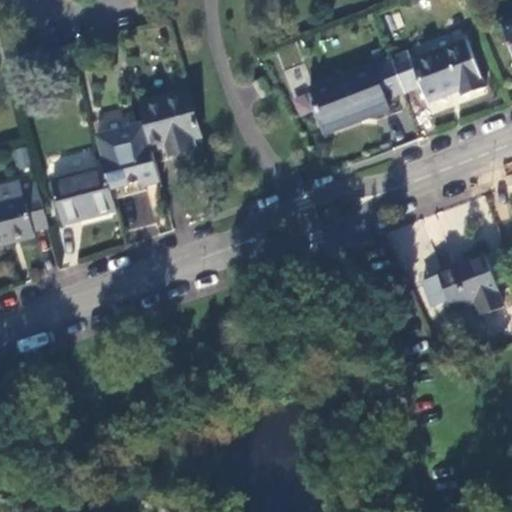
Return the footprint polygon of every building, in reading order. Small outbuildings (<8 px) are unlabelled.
[(511,17),(501,22),(511,51),(511,17)] [(470,37),(450,45),(458,65),(478,58),(470,37)] [(411,53),(394,59),(405,86),(419,81),(425,96),(460,83),(462,87),(485,79),(478,58),(458,65),(450,45),(414,59),(411,53)] [(385,93),(405,86),(394,59),(313,92),(327,124),(388,101),(385,93)] [(185,96),(140,107),(148,138),(150,146),(166,141),(171,157),(193,152),(190,142),(197,141),(185,96)] [(148,138),(101,150),(106,170),(111,189),(158,175),(154,161),(150,146),(148,138)] [(154,161),(171,157),(166,141),(150,146),(154,161)] [(53,158),(57,176),(96,168),(92,150),(53,158)] [(61,223),(117,208),(111,189),(106,170),(52,185),(61,223)] [(33,235),(48,231),(38,197),(0,207),(0,247),(34,239),(33,235)] [(475,250),(429,267),(430,269),(437,290),(442,302),(465,294),(489,286),(475,250)] [(422,296),(437,290),(430,269),(414,275),(422,296)] [(494,301),(489,286),(465,294),(471,309),(494,301)]
